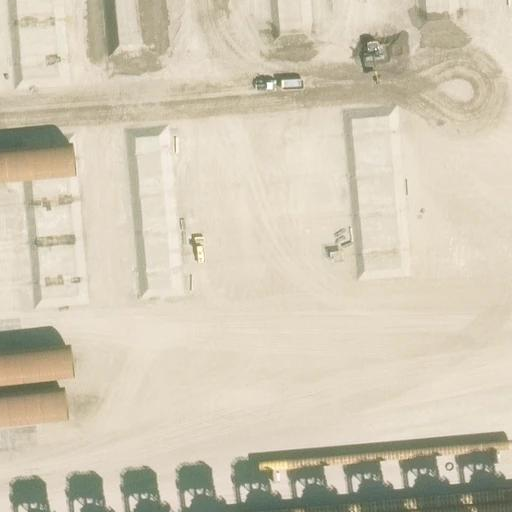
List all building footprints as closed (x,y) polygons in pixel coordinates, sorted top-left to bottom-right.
[(511,0),(410,0),(418,114),(511,107),(511,0)] [(358,36),(358,71),(386,71),(386,36),(358,36)] [(295,42),(276,42),(275,71),(295,71),(295,42)] [(165,47),(166,71),(189,70),(188,46),(165,47)] [(35,48),(8,47),(7,84),(34,85),(35,48)]
